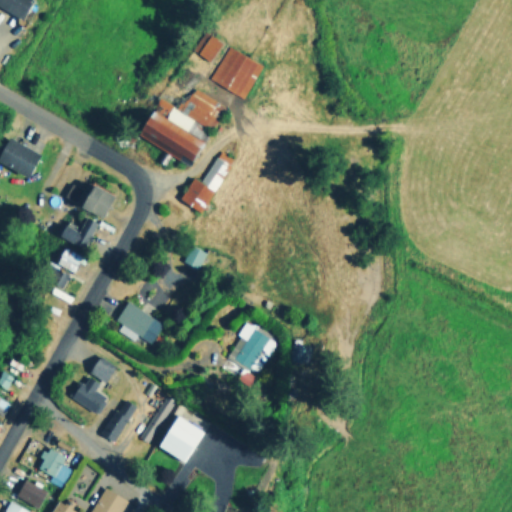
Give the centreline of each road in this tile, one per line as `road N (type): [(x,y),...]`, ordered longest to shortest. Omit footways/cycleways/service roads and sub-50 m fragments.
road 1 (residential): [(0,457),(136,217),(142,185)]
road 2 (residential): [(169,511),(33,398)]
road 3 (residential): [(142,185),(118,159),(0,91)]
